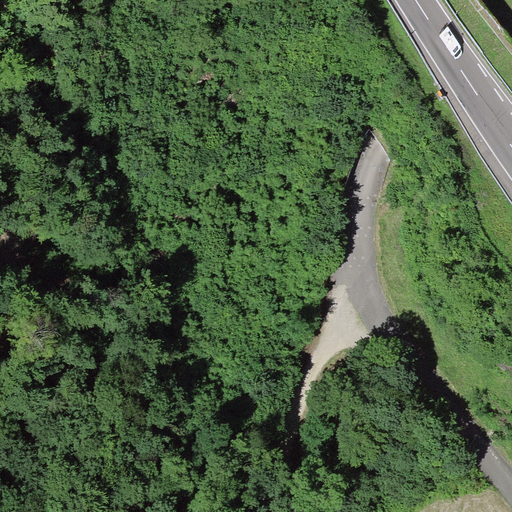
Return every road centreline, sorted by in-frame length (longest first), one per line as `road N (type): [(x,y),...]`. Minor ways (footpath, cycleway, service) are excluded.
road 1 (residential): [(511,497),(380,333),(362,292),(355,236),(377,142),(474,0)]
road 2 (track): [(263,511),(305,366),(362,292)]
road 3 (motorway): [(415,0),(511,146)]
